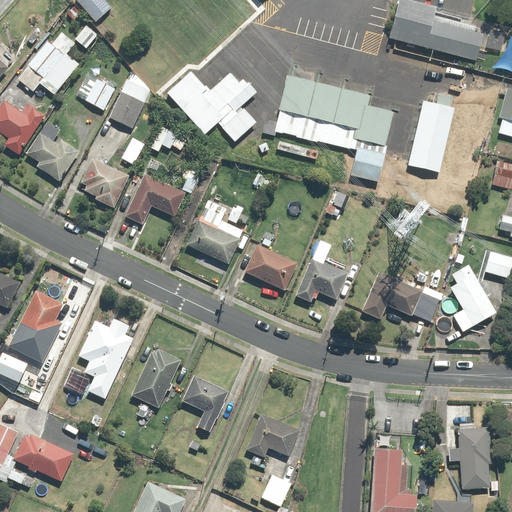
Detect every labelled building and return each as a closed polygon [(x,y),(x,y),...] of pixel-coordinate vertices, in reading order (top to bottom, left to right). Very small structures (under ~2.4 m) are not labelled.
[(114,11),(104,0),(85,0),(104,20),(114,11)] [(236,33),(205,0),(147,0),(123,23),(135,36),(145,26),(188,73),(205,56),(208,59),(236,33)] [(435,6),(410,0),(398,0),(389,39),(475,61),(482,33),(432,21),(435,6)] [(87,25),(77,38),(89,47),(99,34),(87,25)] [(81,63),(68,53),(77,42),(64,32),(54,45),(49,41),(20,79),(35,91),(42,82),(57,94),(81,63)] [(0,78),(10,67),(0,57),(0,78)] [(167,95),(205,137),(254,92),(243,81),(239,84),(229,73),(209,91),(191,72),(167,95)] [(90,73),(78,95),(105,110),(117,89),(90,73)] [(369,94),(287,76),(274,133),(355,151),(383,157),(393,112),(366,106),(369,94)] [(126,78),(108,115),(134,127),(152,90),(126,78)] [(511,88),(504,87),(497,118),(511,121),(511,88)] [(6,145),(21,154),(26,148),(42,123),(47,115),(32,106),(27,113),(6,100),(0,109),(0,131),(11,138),(6,145)] [(438,172),(452,109),(421,102),(407,165),(438,172)] [(243,109),(222,128),(235,143),(256,124),(243,109)] [(50,121),(43,132),(29,153),(42,162),(39,166),(61,181),(64,177),(78,156),(82,151),(64,139),(60,144),(55,140),(62,129),(50,121)] [(170,131),(163,145),(171,149),(178,136),(170,131)] [(135,136),(123,157),(136,165),(148,144),(135,136)] [(173,150),(169,160),(187,169),(185,175),(188,176),(183,188),(193,192),(205,165),(173,150)] [(377,184),(383,157),(355,151),(349,177),(377,184)] [(116,207),(117,204),(131,175),(95,158),(83,182),(89,185),(87,190),(98,196),(97,198),(116,207)] [(511,164),(499,161),(493,184),(511,188),(511,164)] [(145,224),(154,205),(176,215),(187,192),(147,173),(127,216),(145,224)] [(210,197),(189,244),(232,263),(246,230),(227,222),(233,208),(210,197)] [(511,216),(504,214),(500,227),(511,230),(511,216)] [(259,245),(247,272),(288,289),(299,263),(259,245)] [(511,271),(511,256),(492,251),(484,282),(491,293),(506,297),(511,271)] [(350,272),(315,257),(298,295),(313,301),(318,290),(338,299),(350,272)] [(475,325),(499,312),(471,264),(454,274),(459,283),(453,287),(475,325)] [(22,282),(0,271),(0,303),(9,307),(22,282)] [(382,319),(389,304),(413,315),(424,290),(381,272),(364,311),(382,319)] [(64,322),(58,319),(66,303),(38,290),(30,306),(20,326),(54,343),(64,322)] [(81,356),(92,361),(87,371),(97,376),(90,390),(107,398),(135,339),(127,335),(131,326),(115,318),(111,327),(98,321),(81,356)] [(18,328),(9,347),(33,359),(42,340),(18,328)] [(155,352),(134,395),(160,407),(183,360),(161,349),(158,354),(155,352)] [(210,432),(230,391),(197,375),(184,400),(206,411),(199,426),(210,432)] [(266,456),(270,447),(291,455),(302,430),(281,421),(263,414),(253,440),(249,449),(266,456)] [(0,474),(20,432),(0,422),(0,474)] [(487,427),(460,429),(461,448),(445,449),(446,461),(462,460),(464,489),(492,487),(487,427)] [(79,432),(75,441),(88,448),(93,439),(79,432)] [(16,458),(63,481),(75,454),(32,433),(31,437),(27,435),(16,458)] [(404,450),(377,448),(372,511),(418,511),(420,494),(413,493),(413,489),(408,489),(410,464),(403,464),(404,450)] [(293,483),(274,474),(264,497),(283,505),(293,483)] [(181,511),(188,499),(150,481),(135,511),(181,511)]
